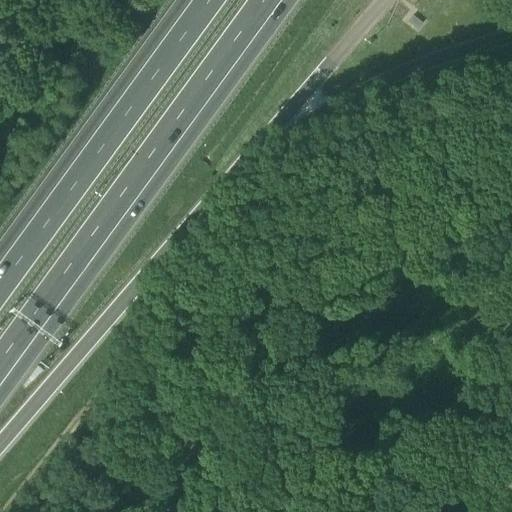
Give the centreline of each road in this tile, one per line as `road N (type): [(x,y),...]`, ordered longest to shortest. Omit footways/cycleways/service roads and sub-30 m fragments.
road 1 (track): [(345,167),(304,189),(250,236),(18,511)]
road 2 (motorway): [(0,370),(271,0)]
road 3 (motorway): [(0,448),(261,146)]
road 4 (motorway): [(200,0),(0,275)]
road 5 (track): [(345,167),(511,145)]
